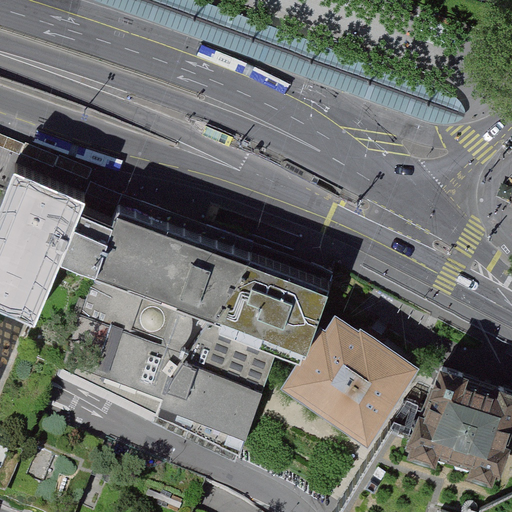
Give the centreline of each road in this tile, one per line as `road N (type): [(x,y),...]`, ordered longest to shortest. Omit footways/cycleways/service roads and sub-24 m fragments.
road 1 (primary): [(417,238),(387,174),(295,108),(0,2)]
road 2 (secondary): [(0,57),(110,97),(417,238)]
road 3 (primary): [(0,109),(348,232),(417,238)]
road 4 (residential): [(511,112),(475,146),(417,238)]
